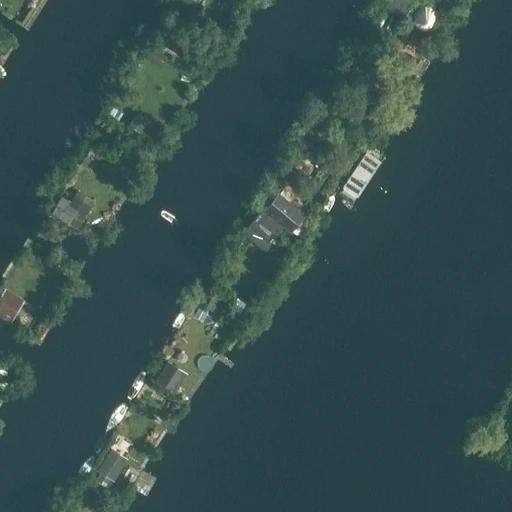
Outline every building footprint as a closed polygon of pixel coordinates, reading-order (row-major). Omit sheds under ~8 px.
[(388,0),(384,6),(403,19),(415,0),(388,0)] [(153,47),(146,59),(157,66),(164,54),(153,47)] [(118,109),(114,116),(119,119),(124,112),(118,109)] [(136,114),(128,125),(140,133),(147,122),(136,114)] [(341,142),(334,153),(350,164),(357,152),(341,142)] [(280,193),(266,210),(292,232),(306,215),(280,193)] [(62,197),(52,213),(77,229),(92,206),(74,195),(70,202),(62,197)] [(262,209),(249,226),(272,244),(285,228),(262,209)] [(6,289),(0,299),(0,317),(2,319),(17,296),(6,289)] [(214,294),(205,308),(219,316),(227,302),(214,294)] [(237,298),(231,307),(243,315),(248,305),(237,298)] [(167,361),(154,380),(174,393),(183,379),(173,373),(177,367),(167,361)] [(100,473),(95,481),(105,487),(110,479),(113,481),(127,459),(111,449),(96,471),(100,473)]
